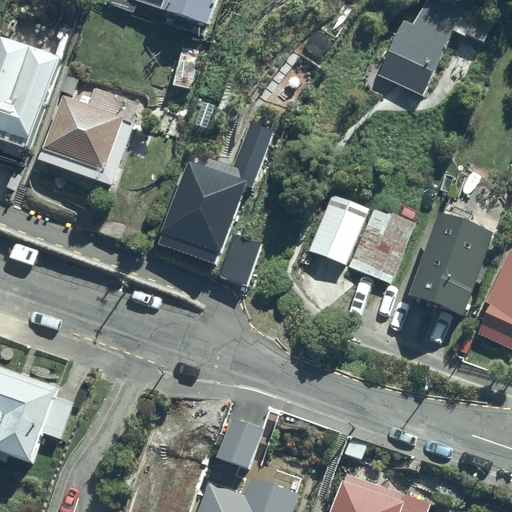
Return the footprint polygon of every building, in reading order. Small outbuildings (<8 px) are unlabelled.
[(224,0),(137,0),(135,7),(213,34),(224,0)] [(427,101),(455,37),(467,42),(470,37),(486,44),(495,24),(467,12),(469,6),(457,0),(427,0),(416,25),(407,21),(381,80),(427,101)] [(61,55),(2,34),(0,39),(0,138),(29,148),(61,55)] [(195,88),(202,49),(184,45),(177,84),(195,88)] [(93,110),(66,100),(46,157),(108,179),(128,126),(135,129),(143,107),(100,92),(93,110)] [(253,186),(284,115),(267,109),(246,157),(231,166),(211,158),(209,164),(192,157),(161,233),(166,240),(217,262),(250,184),(253,186)] [(189,138),(189,153),(227,153),(227,139),(189,138)] [(349,271),(372,213),(335,197),(311,255),(349,271)] [(395,288),(418,227),(375,211),(352,272),(395,288)] [(468,317),(497,234),(440,215),(412,298),(468,317)] [(248,284),(262,242),(237,233),(223,275),(248,284)] [(511,256),(488,302),(492,306),(479,335),(511,349),(511,256)] [(61,388),(0,366),(0,448),(38,462),(46,437),(62,443),(77,403),(60,397),(62,392),(60,391),(61,388)] [(195,500),(222,432),(166,410),(143,467),(149,469),(143,485),(163,493),(162,495),(175,500),(178,494),(195,500)] [(354,438),(348,454),(378,466),(384,450),(354,438)] [(431,511),(434,504),(347,475),(345,481),(342,480),(331,511),(431,511)]
